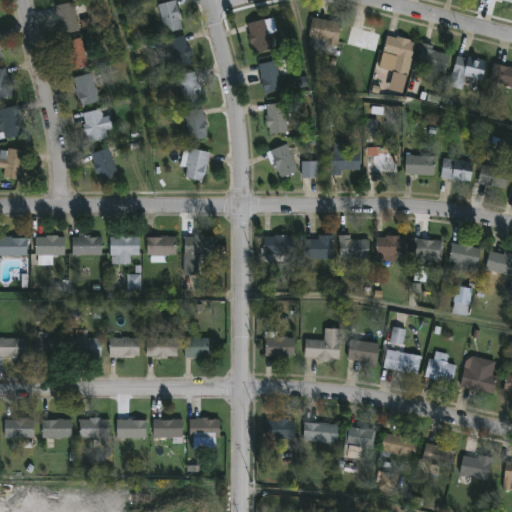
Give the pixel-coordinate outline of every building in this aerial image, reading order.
[(74,1),(80,30),(63,34),(61,27),(60,28),(56,11),(58,11),(57,5),(74,1)] [(176,1),(178,10),(180,10),(184,27),(166,32),(162,17),(157,18),(154,9),(159,8),(158,5),(176,1)] [(343,22),(338,46),(326,44),(327,40),(310,37),(313,17),(343,22)] [(266,19),(267,22),(275,20),(278,32),(270,34),(274,47),(256,52),(253,44),(252,44),(249,33),(250,33),(248,24),(266,19)] [(382,34),(377,52),(348,43),(353,24),(382,34)] [(186,35),(193,57),(192,57),(194,63),(177,68),(173,57),(165,59),(160,43),(186,35)] [(389,35),(398,37),(399,35),(412,39),(412,40),(418,42),(409,75),(380,67),(389,35)] [(82,37),(86,51),(91,50),(93,57),(89,58),(91,65),(72,70),(66,51),(67,50),(65,42),(82,37)] [(452,54),(447,72),(418,65),(422,48),(421,48),(423,42),(435,45),(434,49),(452,54)] [(458,54),(469,58),(470,56),(489,61),(484,79),(467,74),(463,89),(450,86),(458,54)] [(277,60),(283,89),(266,92),(259,64),(277,60)] [(511,66),(511,86),(504,85),(504,83),(491,80),(495,63),(511,66)] [(0,68),(6,67),(9,77),(12,76),(15,89),(13,89),(15,95),(0,98),(0,68)] [(196,71),(202,93),(200,93),(201,100),(184,104),(178,74),(196,71)] [(92,72),(100,101),(82,106),(79,94),(78,94),(74,77),(92,72)] [(286,102),(289,131),(271,133),(270,127),(269,127),(267,104),(286,102)] [(0,109),(17,105),(24,133),(6,138),(4,131),(0,132),(0,123),(2,123),(0,116),(0,109)] [(107,129),(109,137),(91,141),(89,135),(87,135),(83,112),(109,106),(114,128),(107,129)] [(204,108),(208,128),(207,129),(208,137),(190,140),(186,115),(180,116),(179,112),(204,108)] [(351,142),(351,151),(361,151),(361,169),(342,169),(342,175),(330,175),(332,151),(335,151),(335,142),(351,142)] [(287,143),(299,171),(283,178),(279,168),(276,170),(274,164),(272,164),(267,152),(287,143)] [(211,152),(206,177),(204,176),(203,181),(186,177),(188,167),(181,165),(185,146),(211,152)] [(109,147),(120,174),(103,181),(100,173),(98,174),(93,163),(96,163),(92,154),(109,147)] [(26,151),(22,179),(4,176),(5,168),(0,167),(0,149),(9,150),(9,148),(26,151)] [(391,153),(399,154),(399,173),(368,173),(368,154),(391,153)] [(414,155),(437,155),(435,175),(405,173),(407,155),(414,155)] [(475,162),(472,180),(442,177),(445,157),(475,162)] [(301,178),(318,178),(318,162),(302,161),(301,178)] [(484,164),(493,166),(493,165),(510,170),(506,189),(479,183),(484,164)] [(87,232),(87,235),(99,235),(99,236),(103,236),(103,255),(74,255),(73,236),(79,236),(79,232),(87,232)] [(134,234),(134,236),(141,236),(140,255),(131,255),(131,264),(112,264),(112,255),(111,255),(111,236),(134,234)] [(169,234),(169,236),(177,236),(178,255),(167,255),(168,262),(151,263),(151,254),(148,255),(147,237),(169,234)] [(206,234),(206,236),(215,236),(215,245),(227,245),(227,262),(216,262),(216,255),(200,255),(200,274),(184,274),(184,236),(195,236),(195,234),(206,234)] [(288,234),(288,236),(295,235),(295,238),(300,238),(300,254),(265,255),(265,236),(288,234)] [(334,259),(305,259),(305,239),(320,239),(320,235),(334,234),(334,259)] [(59,235),(59,236),(65,236),(66,255),(54,255),(54,265),(38,265),(38,255),(36,255),(36,237),(59,235)] [(351,235),(351,239),(371,239),(371,258),(339,258),(339,235),(351,235)] [(401,235),(401,237),(407,237),(407,255),(398,255),(398,261),(377,261),(377,237),(387,237),(387,235),(401,235)] [(0,236),(13,236),(13,238),(27,238),(27,255),(0,255),(0,236)] [(445,239),(444,255),(416,253),(418,237),(445,239)] [(474,245),(473,247),(483,249),(479,266),(470,264),(468,271),(454,268),(456,262),(450,260),(454,243),(463,245),(463,242),(474,245)] [(491,251),(505,254),(506,252),(511,253),(511,275),(486,268),(491,251)] [(127,291),(140,291),(141,275),(127,275),(127,291)] [(476,283),(472,304),(470,304),(468,316),(454,313),(457,285),(469,287),(470,282),(476,283)] [(402,346),(406,330),(393,327),(389,343),(402,346)] [(343,329),(340,359),(335,359),(335,361),(331,361),(331,362),(305,357),(307,339),(325,341),(326,328),(343,329)] [(87,329),(87,338),(102,338),(102,356),(72,357),(71,338),(76,338),(76,329),(87,329)] [(279,331),(279,336),(296,338),(296,355),(271,358),(271,355),(266,355),(266,331),(279,331)] [(0,337),(4,337),(4,338),(28,338),(28,356),(0,356),(0,337)] [(34,339),(34,358),(59,358),(59,338),(40,337),(40,339),(34,339)] [(130,337),(130,338),(141,338),(140,356),(136,356),(136,357),(110,357),(110,338),(130,337)] [(168,356),(168,358),(157,358),(157,356),(148,356),(148,338),(178,338),(178,356),(168,356)] [(215,358),(185,358),(185,338),(215,338),(215,358)] [(381,343),(378,368),(362,366),(363,361),(356,360),(356,362),(349,361),(352,339),(381,343)] [(422,355),(419,374),(384,367),(388,349),(422,355)] [(450,354),(448,362),(458,365),(454,383),(426,377),(430,358),(435,359),(436,351),(450,354)] [(498,362),(494,375),(499,376),(494,395),(461,387),(465,368),(471,369),(474,356),(498,362)] [(101,417),(101,419),(111,419),(111,436),(80,437),(80,420),(91,419),(91,417),(101,417)] [(212,417),(221,419),(221,437),(191,438),(191,418),(212,417)] [(28,418),(28,419),(36,420),(35,438),(6,437),(6,419),(28,418)] [(64,418),(73,419),(73,438),(43,438),(43,420),(51,420),(51,418),(64,418)] [(134,418),(134,420),(147,420),(147,438),(118,438),(118,419),(134,418)] [(175,418),(175,419),(183,419),(183,437),(154,437),(154,420),(175,418)] [(298,420),(297,439),(267,438),(267,420),(276,420),(276,418),(298,420)] [(330,422),(340,424),(339,443),(304,440),(305,422),(330,422)] [(377,430),(374,449),(345,444),(348,426),(377,430)] [(386,433),(400,436),(401,434),(414,437),(414,439),(420,440),(415,459),(391,454),(390,458),(380,455),(386,433)] [(457,451),(452,468),(441,465),(437,476),(424,472),(427,462),(423,461),(429,443),(457,451)] [(495,457),(490,481),(472,478),(471,486),(459,483),(465,455),(479,458),(480,454),(495,457)]
